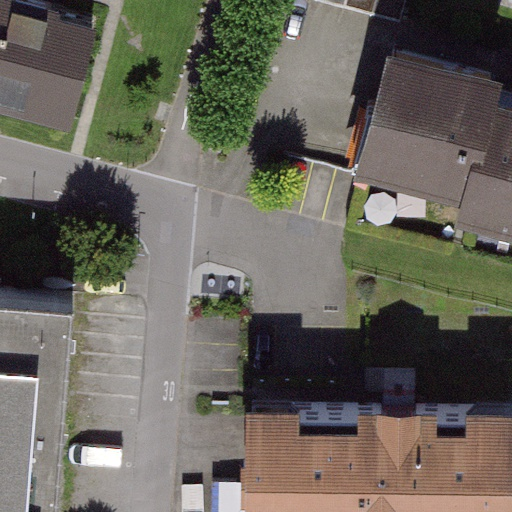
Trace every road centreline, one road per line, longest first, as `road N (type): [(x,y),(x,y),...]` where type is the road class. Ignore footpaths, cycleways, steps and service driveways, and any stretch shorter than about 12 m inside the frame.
road 1 (residential): [(0,166),(133,201),(174,224),(152,511)]
road 2 (track): [(228,0),(192,109),(174,224)]
